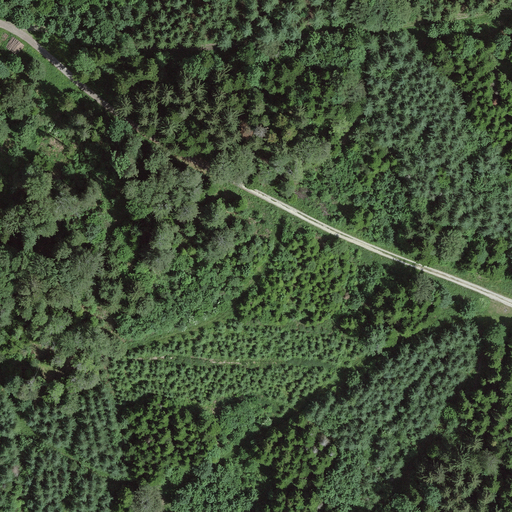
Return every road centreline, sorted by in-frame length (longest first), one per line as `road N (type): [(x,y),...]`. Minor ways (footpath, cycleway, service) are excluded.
road 1 (track): [(0,23),(163,143),(335,233),(511,303)]
road 2 (track): [(183,511),(42,443),(0,371)]
